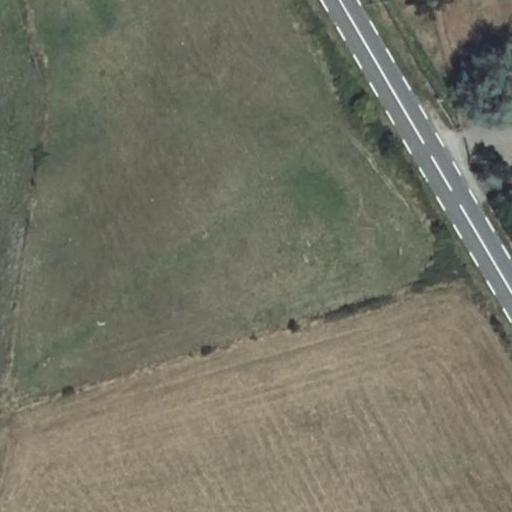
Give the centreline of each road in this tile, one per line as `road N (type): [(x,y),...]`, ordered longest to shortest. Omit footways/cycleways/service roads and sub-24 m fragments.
road 1 (secondary): [(511,298),(414,135)]
road 2 (secondary): [(414,135),(335,0)]
